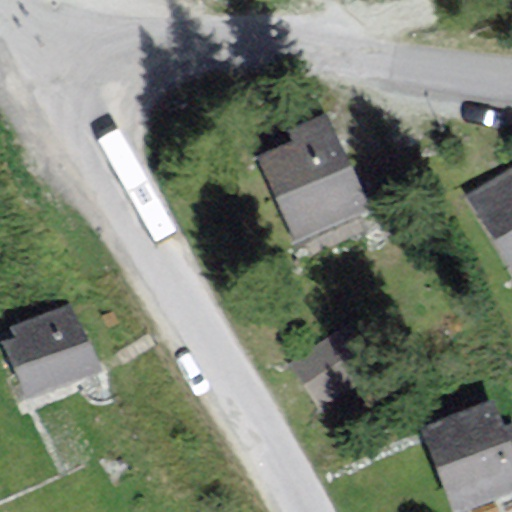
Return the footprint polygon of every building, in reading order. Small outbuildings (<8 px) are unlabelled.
[(340,128),(269,155),(306,253),(377,226),(340,128)] [(511,176),(474,201),(511,260),(511,176)] [(78,307),(6,341),(38,408),(109,375),(78,307)] [(350,330),(295,370),(325,410),(379,370),(350,330)] [(511,426),(507,409),(434,432),(458,511),(492,511),(511,506),(511,426)]
